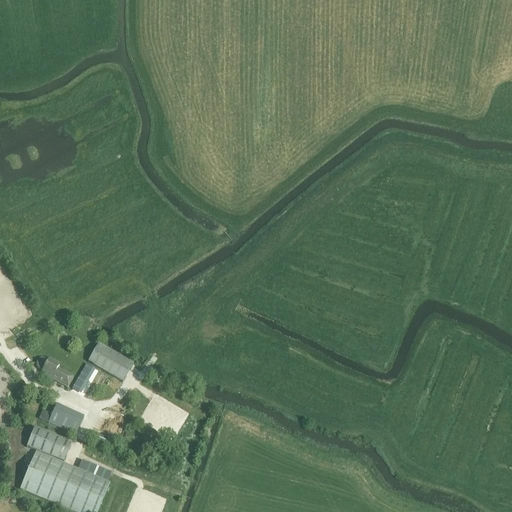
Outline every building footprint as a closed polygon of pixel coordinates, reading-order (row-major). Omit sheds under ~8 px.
[(98,345),(87,362),(122,383),(133,365),(98,345)] [(39,371),(42,372),(41,374),(48,378),(67,388),(73,378),(57,369),(59,365),(49,360),(48,362),(45,360),(43,359),(40,360),(38,361),(37,363),(36,365),(37,367),(38,369),(39,371)] [(78,393),(93,369),(86,365),(72,390),(78,393)] [(47,425),(75,437),(83,418),(56,405),(47,425)] [(34,429),(26,448),(64,463),(71,444),(34,429)] [(112,441),(90,431),(87,438),(109,448),(112,441)] [(131,447),(135,434),(130,433),(126,445),(131,447)] [(36,453),(20,491),(69,511),(97,511),(110,485),(108,484),(78,471),(36,453)]
